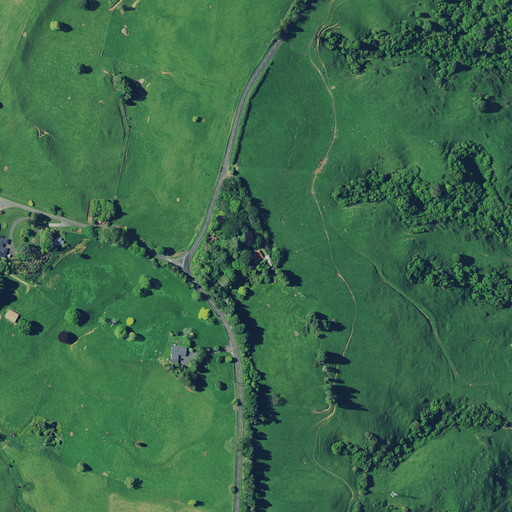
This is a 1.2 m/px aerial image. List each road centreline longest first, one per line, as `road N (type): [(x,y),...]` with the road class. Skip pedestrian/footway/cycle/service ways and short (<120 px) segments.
road 1 (unclassified): [(311,0),(244,95),(186,266)]
road 2 (unclassified): [(237,511),(236,357),(221,317),(186,266)]
road 3 (unclassified): [(0,193),(186,266)]
